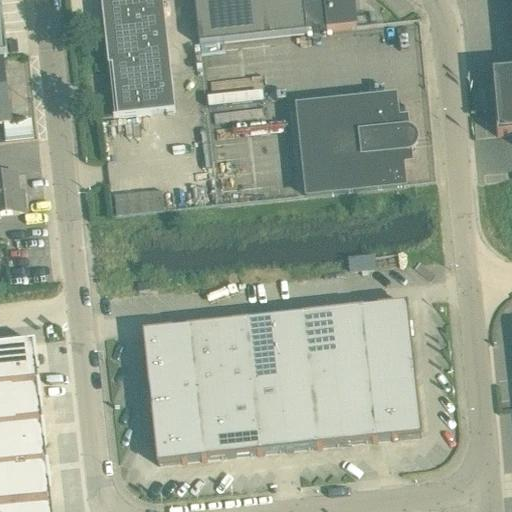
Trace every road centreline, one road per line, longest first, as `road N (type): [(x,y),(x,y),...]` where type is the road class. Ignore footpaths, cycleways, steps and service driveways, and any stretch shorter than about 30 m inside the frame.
road 1 (unclassified): [(104,511),(45,0)]
road 2 (unclassified): [(323,511),(435,497),(476,468),(484,445),(467,285)]
road 3 (unclassified): [(467,285),(436,0)]
